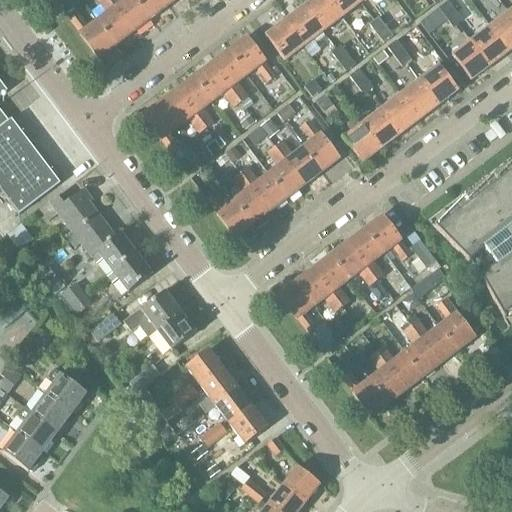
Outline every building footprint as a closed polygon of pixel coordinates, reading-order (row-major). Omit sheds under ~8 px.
[(107,15),(97,22),(115,46),(132,33),(107,0),(96,0),(107,15)] [(118,0),(107,0),(132,33),(150,20),(134,0),(126,0),(121,4),(118,0)] [(134,0),(150,20),(167,7),(161,0),(134,0)] [(326,0),(313,0),(303,8),(322,33),(341,19),(326,0)] [(356,0),(326,0),(341,19),(360,4),(356,0)] [(438,9),(445,19),(454,12),(447,2),(438,9)] [(303,8),(284,23),(303,48),(322,33),(303,8)] [(454,12),(445,19),(452,28),(461,21),(454,12)] [(511,17),(508,13),(489,28),(508,53),(511,50),(511,17)] [(115,46),(97,22),(88,29),(77,15),(69,21),(80,35),(79,36),(97,60),(115,46)] [(368,25),(376,35),(385,28),(378,18),(368,25)] [(303,48),(284,23),(264,37),(284,62),(303,48)] [(385,28),(376,35),(383,44),(392,37),(385,28)] [(489,28),(470,42),(489,67),(508,53),(489,28)] [(246,39),(228,52),(246,77),(256,69),(266,84),(274,78),(263,64),(264,63),(246,39)] [(386,48),(394,58),(403,51),(396,41),(386,48)] [(489,67),(470,42),(451,57),(470,82),(489,67)] [(331,54),(338,64),(347,56),(340,47),(331,54)] [(403,51),(394,58),(401,68),(410,61),(403,51)] [(228,52),(211,65),(240,104),(241,103),(247,98),(236,84),(246,77),(228,52)] [(347,56),(338,64),(345,73),(354,66),(347,56)] [(211,65),(194,78),(212,102),(222,95),(233,109),(243,124),(251,118),(241,103),(240,104),(211,65)] [(438,67),(419,81),(438,106),(457,92),(438,67)] [(348,77),(356,87),(365,80),(358,70),(348,77)] [(194,78),(176,91),(206,130),(213,124),(202,110),(212,102),(194,78)] [(365,80),(356,87),(363,96),(372,89),(365,80)] [(303,88),(311,99),(321,92),(313,81),(303,88)] [(419,81),(400,96),(419,121),(438,106),(419,81)] [(0,191),(18,216),(59,185),(10,120),(8,122),(0,111),(0,97),(6,92),(0,84),(0,191)] [(176,91),(159,104),(178,128),(187,121),(198,135),(206,130),(176,91)] [(315,103),(323,114),(332,107),(324,96),(315,103)] [(400,96),(381,110),(400,136),(419,121),(400,96)] [(178,128),(159,104),(141,118),(160,142),(160,141),(171,156),(174,154),(179,150),(168,135),(178,128)] [(288,106),(276,115),(283,123),(295,114),(288,106)] [(381,110),(361,125),(381,150),(400,136),(381,110)] [(269,120),(259,128),(266,137),(276,130),(269,120)] [(311,142),(302,150),(320,174),(338,160),(320,136),(319,136),(308,122),(300,128),(311,142)] [(381,150),(361,125),(342,139),(362,165),(381,150)] [(258,128),(247,137),(254,146),(265,138),(258,128)] [(221,135),(215,140),(222,148),(228,143),(221,135)] [(214,142),(206,148),(212,156),(220,150),(214,142)] [(281,142),(274,148),(304,187),(320,174),(302,150),(292,157),(281,142)] [(278,168),(268,176),(286,200),(304,187),(274,148),(267,154),(278,168)] [(233,149),(225,155),(229,160),(230,161),(238,155),(233,149)] [(179,150),(174,154),(179,160),(184,156),(179,150)] [(225,155),(215,162),(220,168),(229,160),(225,155)] [(247,169),(240,174),(269,213),(286,200),(268,176),(258,183),(247,169)] [(511,171),(437,229),(435,227),(434,228),(469,263),(483,249),(496,266),(479,276),(503,319),(505,319),(503,316),(511,309),(511,171)] [(243,194),(234,202),(252,226),(269,213),(240,174),(232,180),(243,194)] [(208,187),(200,193),(206,200),(213,194),(208,187)] [(91,258),(97,254),(96,253),(115,238),(89,203),(91,201),(83,190),(63,205),(57,197),(39,211),(47,222),(57,214),(71,233),(66,237),(75,249),(81,245),(91,258)] [(252,226),(234,202),(224,209),(213,194),(206,200),(205,200),(216,215),(234,240),(252,226)] [(381,217),(363,231),(382,255),(391,248),(402,262),(410,256),(399,242),(400,242),(381,217)] [(363,231),(347,244),(376,282),(383,277),(372,262),(382,255),(363,231)] [(96,253),(97,254),(112,273),(135,255),(120,235),(115,238),(96,253)] [(347,244),(329,257),(348,281),(358,274),(369,288),(376,282),(347,244)] [(135,255),(112,273),(127,294),(151,276),(135,255)] [(329,257),(312,270),(342,309),(349,303),(338,289),(348,281),(329,257)] [(312,270),(295,283),(314,307),(323,300),(334,314),(342,309),(312,270)] [(314,307),(295,283),(277,297),(296,321),(296,320),(307,335),(315,329),(304,314),(314,307)] [(459,290),(468,301),(476,295),(467,283),(459,290)] [(61,295),(69,305),(83,295),(75,285),(61,295)] [(148,338),(156,332),(156,331),(179,313),(164,293),(140,311),(123,323),(130,333),(139,326),(148,338)] [(83,295),(69,305),(77,316),(91,305),(83,295)] [(447,321),(437,329),(456,353),(474,339),(456,315),(455,315),(444,301),(436,307),(447,321)] [(156,331),(156,332),(171,352),(195,334),(179,313),(156,331)] [(89,333),(97,343),(121,326),(113,315),(89,333)] [(417,322),(410,327),(439,366),(456,353),(437,329),(428,336),(417,322)] [(413,347),(403,354),(422,379),(439,366),(410,327),(402,333),(413,347)] [(14,356),(24,364),(31,354),(21,347),(14,356)] [(383,348),(375,353),(405,392),(422,379),(403,354),(394,362),(383,348)] [(185,368),(200,388),(223,370),(208,351),(185,368)] [(379,373),(369,380),(388,405),(405,392),(375,353),(368,359),(379,373)] [(21,377),(6,366),(0,374),(0,376),(4,379),(14,386),(21,377)] [(128,384),(136,394),(160,377),(152,366),(128,384)] [(54,384),(45,395),(71,414),(86,395),(53,370),(47,379),(54,384)] [(205,415),(215,407),(237,390),(223,370),(200,388),(208,398),(198,406),(205,415)] [(388,405),(369,380),(360,388),(349,373),(341,379),(352,393),(351,394),(370,418),(388,405)] [(4,379),(0,384),(0,391),(6,396),(14,386),(4,379)] [(190,386),(180,393),(187,402),(197,395),(190,386)] [(144,389),(136,395),(144,405),(151,399),(144,389)] [(215,407),(229,427),(252,409),(237,390),(215,407)] [(187,402),(180,393),(171,400),(174,405),(178,410),(187,402)] [(45,395),(31,414),(56,434),(71,414),(45,395)] [(174,405),(160,415),(166,423),(180,412),(178,410),(174,405)] [(31,414),(23,408),(16,417),(24,423),(16,434),(42,453),(56,434),(31,414)] [(252,409),(229,427),(244,446),(267,429),(252,409)] [(219,425),(210,432),(216,441),(226,434),(219,425)] [(216,441),(210,432),(200,439),(207,448),(216,441)] [(42,453),(16,434),(2,453),(27,473),(42,453)] [(266,446),(274,457),(284,450),(275,439),(266,446)] [(215,466),(205,473),(210,480),(220,473),(215,466)] [(297,468),(281,487),(304,505),(319,486),(297,468)] [(240,490),(249,498),(256,489),(247,481),(240,490)] [(281,487),(266,506),(273,511),(298,511),(304,505),(281,487)] [(256,489),(249,498),(259,505),(265,496),(256,489)]
